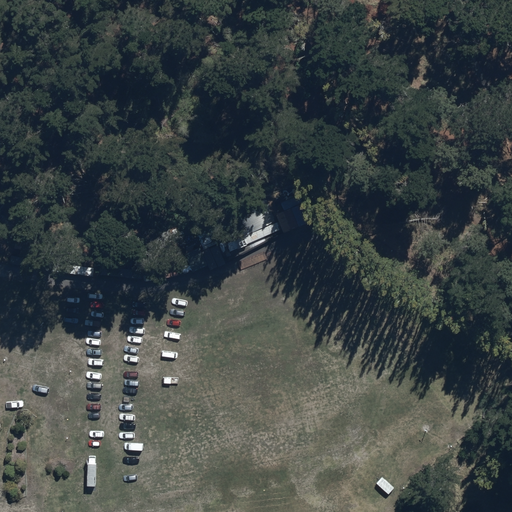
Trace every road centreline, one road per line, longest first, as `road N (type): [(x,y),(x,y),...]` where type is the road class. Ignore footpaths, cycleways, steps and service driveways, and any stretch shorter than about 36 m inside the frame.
road 1 (track): [(0,285),(37,278),(126,287),(222,272),(317,225)]
road 2 (unclassified): [(511,126),(470,60),(462,0)]
